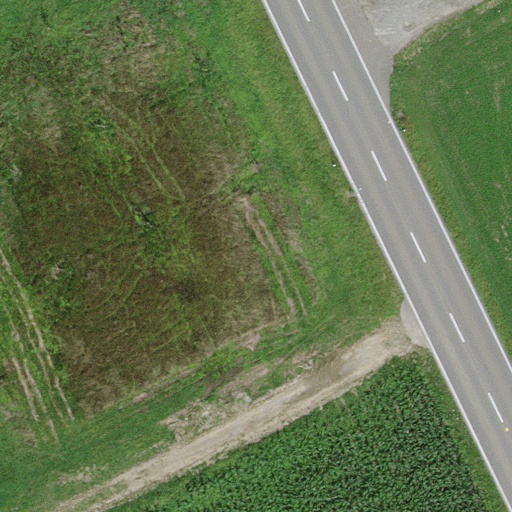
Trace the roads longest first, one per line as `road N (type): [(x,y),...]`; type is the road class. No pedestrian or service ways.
road 1 (secondary): [(511,443),(300,0)]
road 2 (track): [(460,0),(333,69)]
